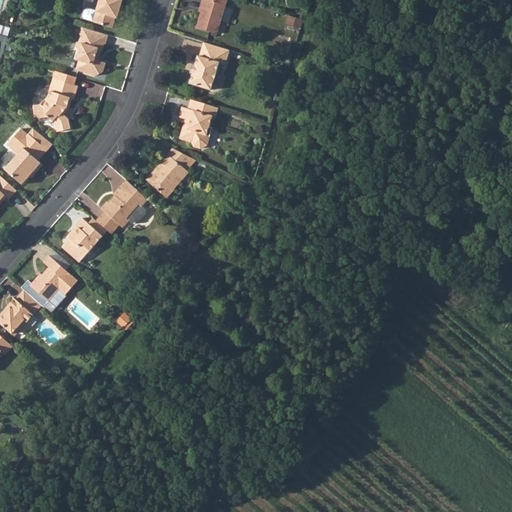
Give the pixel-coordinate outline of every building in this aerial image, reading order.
[(122,0),(100,0),(97,12),(93,22),(93,23),(113,30),(116,21),(118,21),(120,14),(122,7),(124,2),(122,1),(122,0)] [(206,2),(202,14),(198,30),(218,36),(229,0),(203,0),(204,1),(206,2)] [(84,20),(93,22),(97,12),(88,9),(85,11),(83,17),(84,20)] [(302,22),(288,18),(286,26),(300,30),(302,22)] [(109,36),(82,28),(80,36),(82,37),(80,45),(82,46),(80,53),(78,52),(75,60),(80,62),(77,71),(95,77),(104,73),(106,65),(100,63),(96,62),(97,58),(99,58),(100,53),(102,54),(105,46),(106,46),(109,36)] [(230,51),(204,43),(200,57),(198,57),(196,67),(193,66),(191,74),(193,75),(190,84),(211,90),(220,64),(225,66),(230,51)] [(55,72),(53,79),(74,86),(76,79),(72,77),(55,72)] [(44,102),(34,105),(36,119),(48,116),(56,123),(58,131),(71,129),(70,120),(63,114),(66,110),(67,107),(70,107),(72,100),(74,100),(78,87),(74,86),(53,79),(51,87),(54,88),(52,93),(51,93),(50,97),(44,102)] [(191,100),(188,111),(193,112),(190,122),(188,130),(184,128),(180,139),(191,143),(194,148),(201,150),(207,148),(209,141),(206,135),(209,127),(212,118),(215,119),(216,113),(214,112),(215,108),(191,100)] [(193,112),(188,111),(182,109),(179,119),(190,122),(193,112)] [(21,129),(7,145),(18,154),(5,169),(23,184),(42,163),(39,160),(47,151),(29,134),(28,135),(21,129)] [(155,176),(149,182),(165,197),(173,188),(170,186),(185,169),(180,165),(188,156),(172,148),(167,155),(168,156),(152,173),(155,176)] [(188,156),(180,165),(185,169),(186,170),(195,160),(188,156)] [(185,169),(170,186),(173,188),(188,172),(186,170),(185,169)] [(0,204),(6,198),(8,201),(17,191),(0,176),(0,204)] [(101,208),(104,211),(118,224),(122,227),(128,220),(126,218),(138,204),(140,206),(147,199),(125,180),(120,186),(121,188),(109,203),(107,201),(101,208)] [(126,218),(128,220),(131,223),(135,223),(145,213),(144,209),(140,206),(138,204),(126,218)] [(104,211),(96,220),(107,230),(110,233),(118,224),(104,211)] [(92,217),(88,223),(102,236),(107,230),(96,220),(92,217)] [(73,234),(69,238),(62,246),(79,261),(102,236),(88,223),(82,218),(76,225),(70,232),(71,232),(73,234)] [(28,280),(21,288),(25,291),(43,306),(59,288),(66,294),(78,281),(49,255),(43,262),(49,267),(40,277),(38,276),(32,283),(28,280)] [(0,316),(0,323),(13,335),(19,328),(22,330),(43,307),(43,306),(25,291),(16,300),(15,299),(9,306),(11,308),(6,313),(4,312),(0,316)] [(126,313),(119,321),(128,329),(135,321),(126,313)] [(19,328),(13,335),(16,337),(22,330),(19,328)] [(0,352),(1,351),(4,354),(5,354),(13,346),(0,335),(0,352)]
